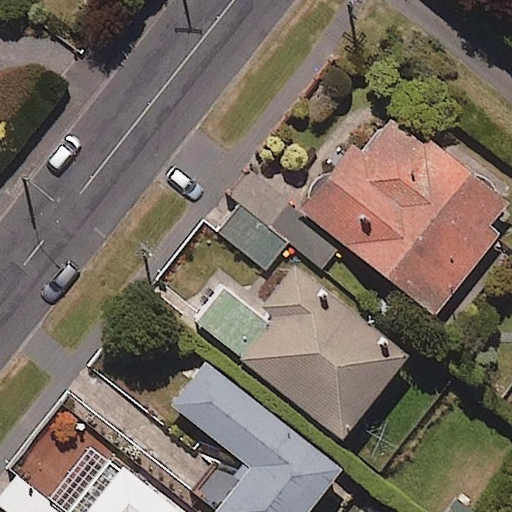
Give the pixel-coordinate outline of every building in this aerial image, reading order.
[(506,207),(391,116),(361,154),(353,148),(299,216),(431,321),(499,236),(489,228),(506,207)] [(285,246),(240,210),(220,234),(266,271),(285,246)] [(405,363),(293,271),(256,316),(223,289),(195,323),(339,443),(405,363)] [(307,511),(339,474),(203,365),(169,408),(246,470),(211,511),(307,511)] [(174,511),(121,470),(87,511),(174,511)] [(60,511),(15,477),(0,496),(0,508),(5,511),(60,511)]
